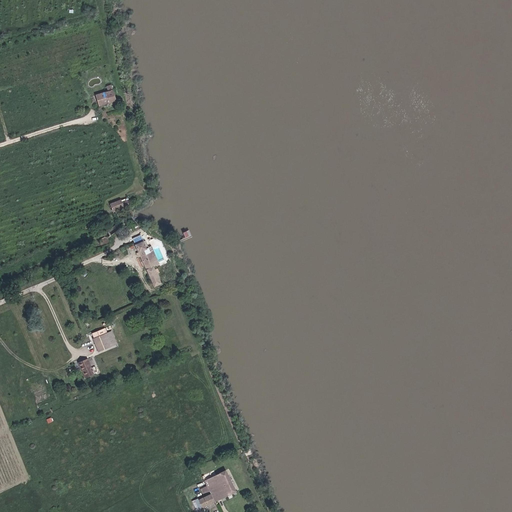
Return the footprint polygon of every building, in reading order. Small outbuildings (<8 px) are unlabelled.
[(111,83),(90,89),(91,92),(93,92),(98,106),(117,100),(111,83)] [(116,213),(131,207),(127,198),(112,204),(116,213)] [(144,241),(136,244),(154,286),(162,283),(153,265),(159,263),(152,246),(147,248),(144,241)] [(112,345),(106,332),(94,338),(100,351),(112,345)] [(129,333),(123,336),(125,343),(132,340),(129,333)] [(168,340),(162,342),(165,349),(171,346),(168,340)] [(95,372),(89,357),(78,361),(85,376),(95,372)] [(225,471),(204,481),(206,486),(200,489),(204,497),(198,500),(202,508),(236,491),(225,471)] [(202,508),(198,500),(197,499),(192,502),(196,511),(202,508)]
